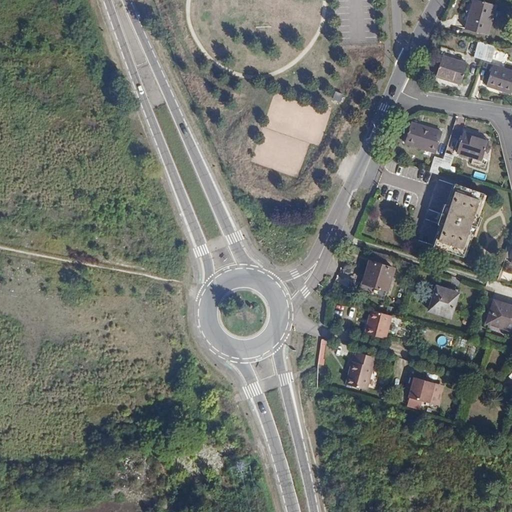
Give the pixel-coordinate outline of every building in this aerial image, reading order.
[(482,0),(473,0),(464,26),(485,33),(495,4),(482,0)] [(477,40),(472,56),(480,58),(485,42),(477,40)] [(485,42),(480,58),(488,61),(493,45),(485,42)] [(442,50),(434,77),(459,84),(466,62),(454,59),(455,54),(442,50)] [(511,70),(492,64),(485,85),(510,92),(511,85),(511,70)] [(337,92),(334,99),(341,102),(345,95),(337,92)] [(409,123),(402,143),(434,152),(440,132),(409,123)] [(460,132),(454,153),(479,160),(485,140),(460,132)] [(441,158),(438,166),(448,169),(452,154),(443,151),(441,158)] [(433,155),(427,170),(436,173),(438,166),(441,158),(433,155)] [(451,183),(445,204),(442,203),(436,222),(439,223),(432,244),(461,253),(468,232),(471,233),(477,214),(474,213),(480,192),(451,183)] [(369,261),(362,282),(387,290),(393,269),(369,261)] [(436,287),(428,311),(450,317),(457,293),(436,287)] [(511,305),(494,300),(488,319),(507,326),(506,328),(511,329),(511,305)] [(370,309),(364,333),(386,339),(392,315),(370,309)] [(366,391),(376,356),(355,350),(345,384),(366,391)] [(436,381),(414,375),(408,397),(410,397),(423,401),(430,403),(430,401),(436,381)] [(444,383),(436,381),(430,401),(439,404),(444,383)] [(420,408),(423,401),(410,397),(408,405),(420,408)]
